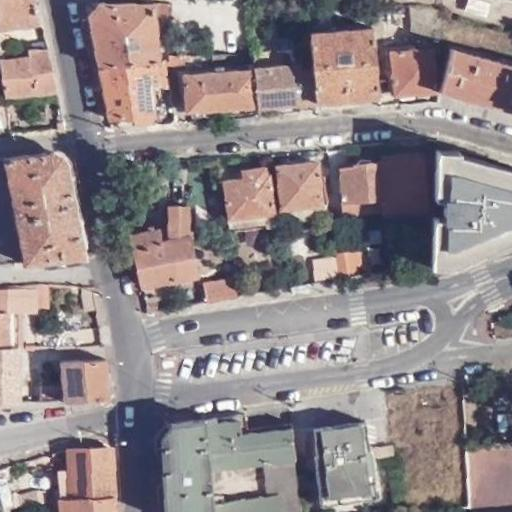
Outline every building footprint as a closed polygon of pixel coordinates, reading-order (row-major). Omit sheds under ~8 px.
[(32,0),(0,0),(0,23),(36,21),(32,0)] [(85,1),(97,65),(147,61),(156,60),(153,17),(152,3),(85,1)] [(169,3),(152,3),(153,17),(170,16),(169,3)] [(406,34),(439,38),(441,9),(408,5),(406,34)] [(312,69),(315,101),(375,96),(370,26),(309,30),(312,69)] [(433,90),(429,46),(390,49),(394,93),(433,90)] [(511,64),(453,48),(442,88),(511,106),(511,64)] [(56,91),(47,49),(0,51),(0,66),(4,94),(56,91)] [(170,59),(171,66),(189,65),(189,60),(194,60),(193,52),(173,52),(173,59),(170,59)] [(147,61),(150,94),(164,94),(161,60),(156,60),(147,61)] [(97,65),(107,117),(152,114),(150,94),(147,61),(97,65)] [(253,68),(255,106),(315,101),(312,69),(300,71),(299,64),(253,68)] [(186,111),(255,106),(253,68),(221,71),(183,73),(186,111)] [(4,158),(24,264),(83,255),(65,160),(62,155),(58,153),(49,151),(4,158)] [(378,160),(382,209),(425,206),(421,156),(378,160)] [(486,231),(507,231),(507,223),(511,222),(511,171),(453,157),(435,157),(431,254),(454,254),(454,239),(486,239),(486,231)] [(320,204),(317,160),(275,164),(279,208),(320,204)] [(374,166),(370,161),(356,162),(354,166),(339,168),(341,201),(378,199),(376,166),(374,166)] [(243,169),(243,178),(266,176),(265,167),(243,169)] [(266,176),(243,178),(223,181),(229,227),(267,223),(267,227),(275,226),(270,175),(266,176)] [(187,226),(187,207),(167,207),(166,230),(132,235),(142,285),(197,274),(187,226)] [(338,275),(360,272),(358,248),(336,251),(336,256),(338,275)] [(321,262),(324,278),(338,275),(336,256),(325,257),(325,260),(321,262)] [(203,284),(206,300),(237,294),(233,278),(203,284)] [(0,351),(20,350),(20,313),(38,313),(39,307),(49,307),(50,286),(39,286),(39,289),(0,288),(0,351)] [(237,294),(206,300),(207,303),(239,296),(239,294),(237,294)] [(0,404),(19,403),(20,350),(0,351),(0,404)] [(108,400),(102,358),(61,360),(65,401),(108,400)] [(243,412),(201,419),(208,472),(265,465),(296,461),(291,427),(247,432),(243,412)] [(160,434),(163,511),(302,511),(296,461),(265,465),(270,499),(213,507),(208,472),(201,419),(170,424),(160,434)] [(364,420),(313,427),(324,509),(375,502),(370,461),(368,448),(364,420)] [(511,511),(511,442),(467,445),(471,511),(511,511)] [(390,445),(368,448),(370,461),(391,458),(390,445)] [(112,497),(111,448),(76,450),(68,450),(70,498),(112,497)] [(112,511),(112,497),(70,498),(60,499),(60,511),(112,511)]
